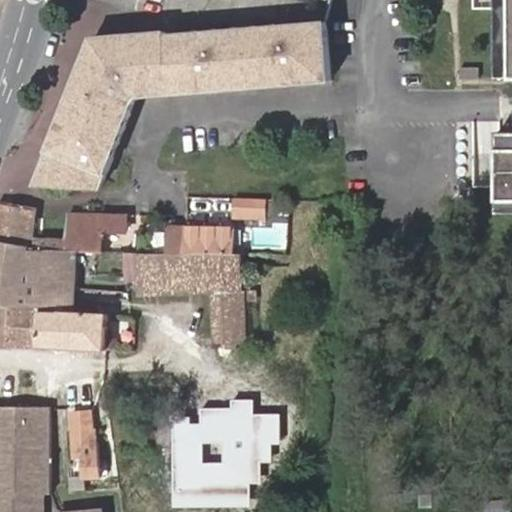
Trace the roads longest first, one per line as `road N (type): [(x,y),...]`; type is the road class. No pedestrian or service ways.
road 1 (residential): [(374,0),(385,106),(511,107)]
road 2 (unknown): [(0,203),(137,215)]
